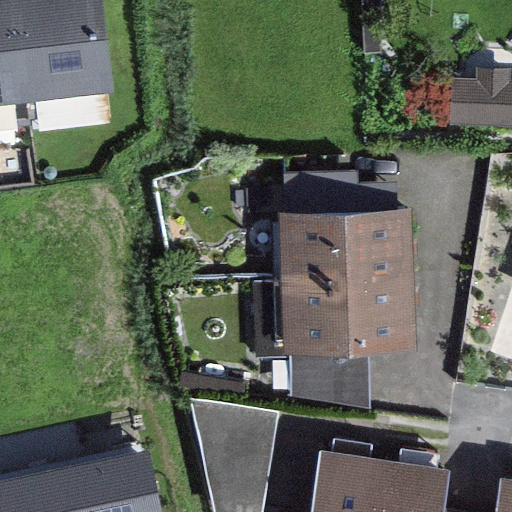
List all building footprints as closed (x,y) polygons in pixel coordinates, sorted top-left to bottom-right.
[(106,0),(0,0),(0,101),(116,89),(106,0)] [(511,121),(511,70),(462,70),(461,120),(511,121)] [(421,337),(415,196),(282,201),(288,342),(421,337)] [(201,500),(281,511),(308,511),(317,453),(278,447),(284,406),(217,396),(201,500)] [(441,511),(443,504),(451,456),(326,438),(314,511),(441,511)] [(15,470),(0,472),(0,511),(190,511),(175,442),(16,475),(15,470)] [(491,510),(490,511),(511,511),(511,466),(498,464),(491,510)]
